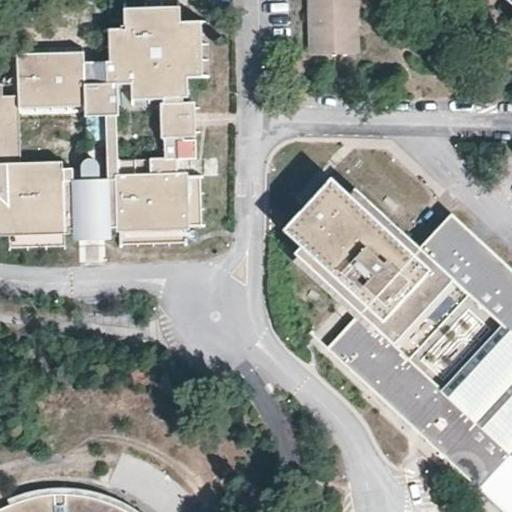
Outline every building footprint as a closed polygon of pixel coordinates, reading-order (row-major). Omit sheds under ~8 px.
[(358,51),(356,0),(308,0),(310,53),(358,51)] [(65,229),(72,229),(72,231),(112,230),(120,230),(121,246),(187,243),(187,227),(202,227),(200,178),(178,178),(178,159),(195,159),(195,142),(182,142),(182,138),(195,137),(193,105),(182,105),(182,97),(187,97),(186,79),(199,78),(199,22),(178,22),(178,7),(125,9),(125,30),(109,31),(109,60),(83,61),(83,53),(17,55),(19,96),(3,96),(3,84),(0,84),(0,230),(2,231),(9,231),(65,229)] [(511,271),(501,262),(448,212),(420,243),(416,247),(408,239),(351,187),(345,194),(327,177),(278,230),(296,246),(290,253),(348,307),(355,313),(324,346),(323,348),(324,348),(476,488),(477,489),(508,455),(511,459),(511,271)] [(65,229),(9,231),(9,237),(9,248),(66,246),(65,229)] [(112,230),(72,231),(73,241),(112,240),(112,230)] [(130,511),(128,510),(112,503),(98,498),(82,495),(70,493),(59,493),(48,494),(37,496),(32,497),(22,500),(13,503),(0,509),(0,511),(130,511)]
